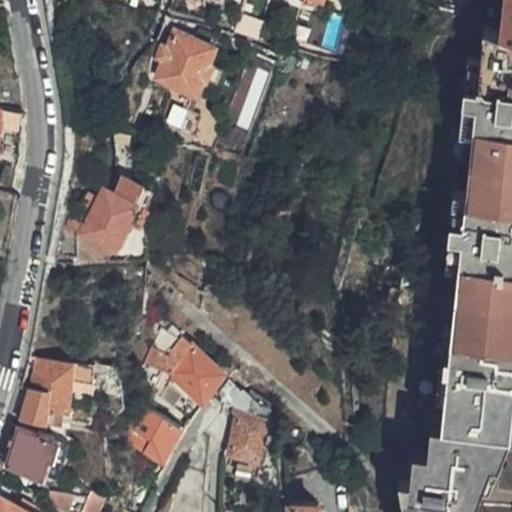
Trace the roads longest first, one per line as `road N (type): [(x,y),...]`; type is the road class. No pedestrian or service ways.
road 1 (residential): [(0,384),(43,170),(22,0)]
road 2 (residential): [(151,511),(203,420),(214,418),(214,511)]
